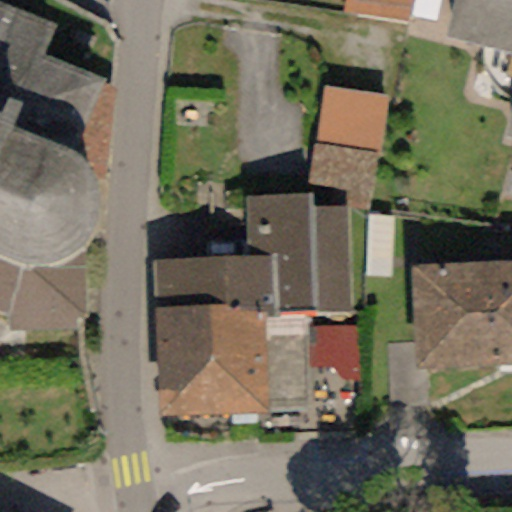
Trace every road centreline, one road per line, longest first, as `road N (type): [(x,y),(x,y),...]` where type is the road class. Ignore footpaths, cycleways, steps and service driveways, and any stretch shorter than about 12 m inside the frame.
road 1 (residential): [(144,0),(119,263),(129,506)]
road 2 (residential): [(511,456),(177,472),(129,506)]
road 3 (residential): [(0,503),(129,506)]
